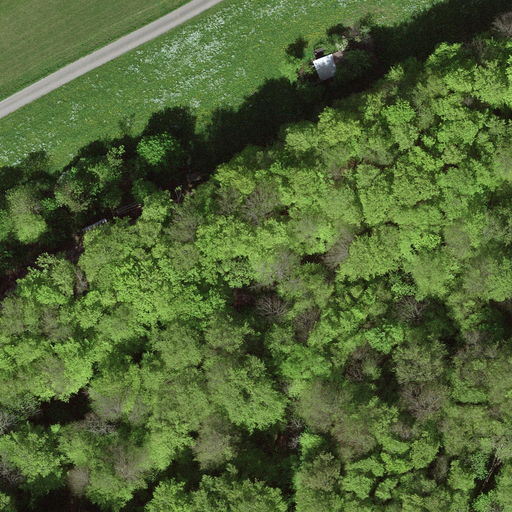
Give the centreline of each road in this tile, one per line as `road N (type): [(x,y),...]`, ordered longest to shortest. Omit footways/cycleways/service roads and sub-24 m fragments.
road 1 (track): [(3,310),(46,270),(129,225),(231,183),(406,92),(511,54)]
road 2 (track): [(0,311),(138,287),(299,285),(511,242)]
road 3 (track): [(212,0),(0,115)]
